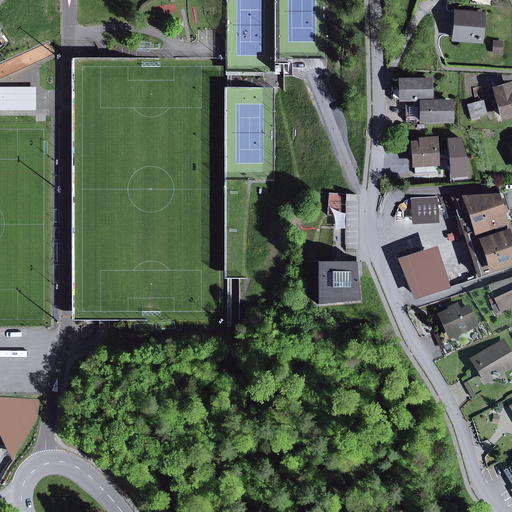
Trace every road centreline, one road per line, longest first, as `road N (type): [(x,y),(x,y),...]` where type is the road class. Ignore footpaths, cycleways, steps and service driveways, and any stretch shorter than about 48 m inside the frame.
road 1 (residential): [(376,0),(371,236),(399,313),(456,413),(481,490),(503,511)]
road 2 (residential): [(68,0),(66,317),(44,463)]
